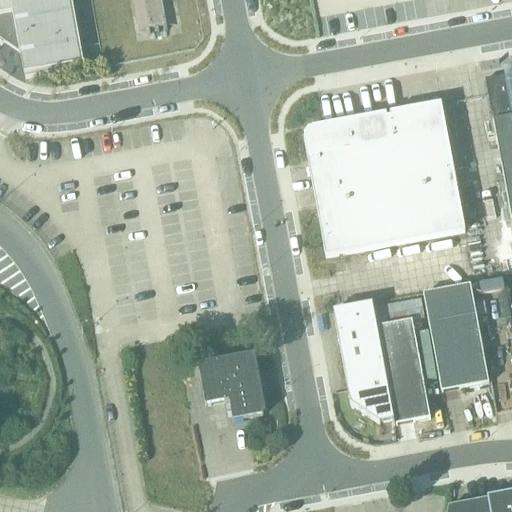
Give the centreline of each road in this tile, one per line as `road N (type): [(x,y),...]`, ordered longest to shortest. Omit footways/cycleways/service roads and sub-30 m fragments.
road 1 (unclassified): [(322,485),(247,82)]
road 2 (unclassified): [(98,511),(72,352),(45,289),(0,228)]
road 3 (unclassified): [(511,31),(247,82)]
road 4 (unclassified): [(247,82),(53,115),(0,102)]
road 5 (unknown): [(465,40),(508,253)]
road 6 (unclassified): [(322,485),(511,452)]
